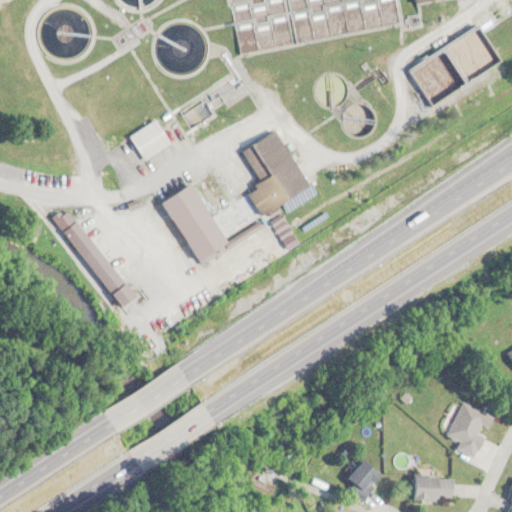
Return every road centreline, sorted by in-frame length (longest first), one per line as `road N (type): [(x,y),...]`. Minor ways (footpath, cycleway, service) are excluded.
road 1 (motorway): [(511,155),(0,495)]
road 2 (motorway): [(49,511),(511,209)]
